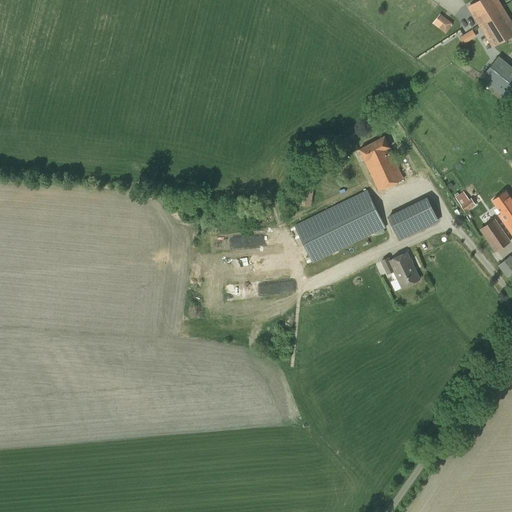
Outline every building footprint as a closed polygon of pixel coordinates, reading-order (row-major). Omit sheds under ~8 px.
[(501,8),(502,7),(497,0),(479,0),(468,7),(480,25),(501,8)] [(480,25),(493,47),(511,35),(511,22),(502,7),(501,8),(480,25)] [(440,14),(432,23),(446,34),(452,26),(451,25),(452,23),(440,14)] [(462,43),(477,37),(474,30),(459,36),(462,43)] [(510,102),(511,99),(511,67),(498,57),(481,77),(510,102)] [(378,191),(404,179),(389,147),(390,147),(385,137),(359,149),(364,161),(378,191)] [(303,203),(311,204),(314,185),(306,184),(303,203)] [(312,263),(386,228),(367,189),(294,225),(312,263)] [(463,191),(455,197),(461,205),(460,205),(465,213),(476,205),(471,198),(469,199),(463,191)] [(511,235),(511,199),(506,191),(492,200),(501,213),(498,216),(511,235)] [(439,221),(427,196),(387,216),(399,241),(439,221)] [(495,252),(511,241),(495,218),(479,229),(495,252)] [(420,279),(407,252),(390,260),(389,257),(381,261),(387,274),(394,271),(402,288),(420,279)] [(511,283),(511,256),(510,255),(498,265),(511,283)] [(245,285),(245,296),(286,294),(285,283),(245,285)]
